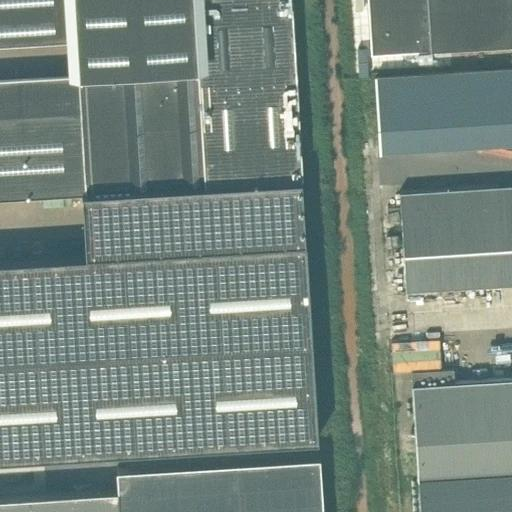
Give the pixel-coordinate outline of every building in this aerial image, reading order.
[(194,0),(0,0),(0,40),(74,36),(76,69),(199,61),(194,0)] [(194,0),(199,61),(208,182),(302,176),(291,0),(194,0)] [(368,0),(372,52),(511,43),(511,13),(511,0),(368,0)] [(0,194),(83,190),(87,252),(306,238),(302,176),(208,182),(199,61),(76,69),(79,103),(0,109),(0,194)] [(382,150),(511,141),(511,67),(378,76),(382,150)] [(511,182),(402,189),(408,289),(511,282),(511,182)] [(0,454),(318,435),(312,337),(306,238),(87,252),(0,257),(0,454)] [(453,367),(411,370),(418,477),(420,511),(511,511),(511,376),(454,380),(453,367)] [(116,467),(118,486),(119,511),(323,511),(320,455),(116,467)] [(119,511),(118,486),(0,494),(0,511),(119,511)]
